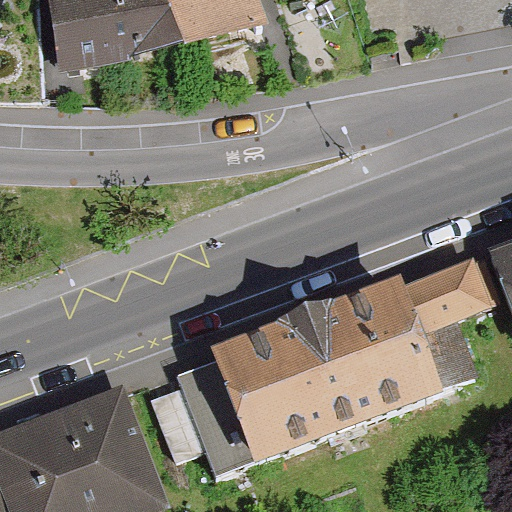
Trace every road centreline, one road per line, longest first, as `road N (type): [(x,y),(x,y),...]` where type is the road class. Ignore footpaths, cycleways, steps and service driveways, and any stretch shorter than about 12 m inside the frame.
road 1 (secondary): [(511,181),(0,373)]
road 2 (residential): [(511,125),(125,165),(0,168)]
